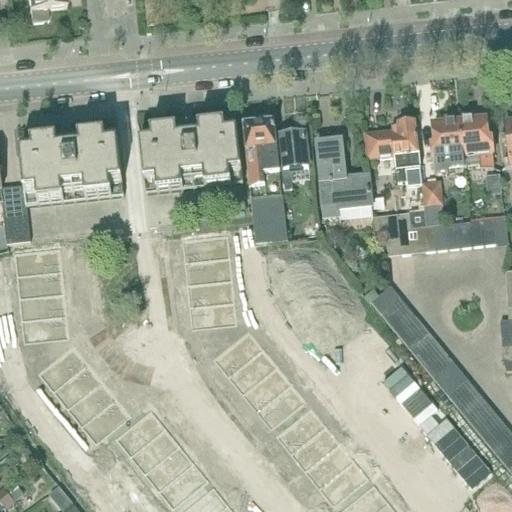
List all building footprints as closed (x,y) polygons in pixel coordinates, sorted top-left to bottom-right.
[(64,0),(28,0),(30,15),(31,15),(32,27),(43,26),(44,14),(66,11),(64,0)] [(176,132),(151,135),(151,140),(140,142),(146,198),(243,187),(237,131),(225,132),(225,127),(200,129),(199,127),(198,125),(197,123),(195,121),(193,120),(191,119),(189,119),(187,119),(185,119),(184,119),(182,120),(181,121),(179,123),(177,125),(176,127),(176,130),(176,132)] [(477,123),(474,123),(472,120),(464,121),(462,124),(459,125),(464,172),(481,170),(481,174),(494,172),(491,144),(488,144),(486,124),(477,125),(477,123)] [(459,125),(457,125),(454,122),(446,123),(444,126),(442,126),(442,129),(433,130),(435,149),(432,150),(435,178),(448,177),(448,173),(464,172),(459,125)] [(287,245),(282,194),(280,174),(278,161),(275,125),(243,129),(256,248),(287,245)] [(421,190),(416,126),(398,128),(398,130),(392,131),(392,135),(365,138),(367,165),(395,161),(397,183),(406,182),(407,191),(421,190)] [(80,142),(80,140),(79,138),(78,136),(76,134),(74,133),(72,132),(70,131),(68,132),(66,132),(63,133),(61,134),(59,136),(58,138),(57,140),(57,142),(57,145),(32,148),(32,153),(20,155),(24,190),(26,211),(27,211),(124,200),(118,144),(106,145),(106,139),(80,142)] [(305,137),(303,137),(299,134),(292,135),(289,139),(280,140),(284,174),(280,174),(282,194),(292,193),(290,173),(308,171),(305,137)] [(369,179),(345,182),(342,144),(341,144),(341,145),(318,147),(317,146),(317,147),(323,209),(339,208),(340,213),(372,210),(369,179)] [(502,196),(500,179),(486,181),(488,198),(502,196)] [(426,231),(434,230),(443,229),(441,209),(444,209),(441,185),(422,187),(426,231)] [(26,211),(24,190),(2,192),(3,205),(2,206),(4,222),(28,219),(27,211),(26,211)] [(374,237),(385,236),(397,234),(409,233),(412,233),(410,218),(373,222),(374,237)] [(6,235),(30,232),(28,219),(4,222),(6,235)] [(497,249),(509,247),(506,222),(494,223),(497,249)] [(485,250),(497,249),(494,223),(482,225),(485,250)] [(473,251),(485,250),(482,225),(470,226),(473,251)] [(460,253),(473,251),(470,226),(458,227),(460,253)] [(448,254),(460,253),(458,227),(446,229),(448,254)] [(306,240),(320,238),(318,228),(304,229),(306,240)] [(436,255),(448,254),(446,229),(443,229),(434,230),(436,255)] [(424,257),(436,255),(434,230),(426,231),(422,231),(424,257)] [(412,258),(424,257),(422,231),(412,233),(409,233),(412,258)] [(31,246),(31,245),(30,232),(6,235),(7,248),(31,246)] [(400,259),(412,258),(409,233),(397,234),(400,259)] [(388,261),(400,259),(397,234),(385,236),(388,261)] [(218,238),(186,243),(202,334),(234,328),(218,238)] [(83,334),(78,265),(71,266),(70,245),(42,247),(43,258),(31,258),(32,275),(45,274),(47,301),(36,302),(37,312),(49,311),(50,336),(83,334)] [(379,316),(399,300),(391,290),(371,307),(379,316)] [(387,325),(407,309),(399,300),(379,316),(387,325)] [(219,357),(279,430),(304,410),(293,396),(340,358),(320,334),(309,344),(320,357),(285,386),(265,361),(290,341),(291,343),(315,323),(300,304),(279,321),(272,313),(255,327),(255,328),(219,357)] [(394,335),(414,318),(407,309),(387,325),(394,335)] [(402,344),(422,328),(414,318),(394,335),(402,344)] [(511,336),(511,323),(509,324),(500,324),(501,338),(511,336)] [(410,353),(430,337),(422,328),(402,344),(410,353)] [(502,351),(511,349),(511,336),(501,338),(502,351)] [(417,362),(437,346),(430,337),(410,353),(417,362)] [(65,359),(118,431),(134,420),(170,469),(166,473),(188,503),(220,480),(162,402),(146,413),(92,339),(65,359)] [(425,372),(445,356),(437,346),(417,362),(425,372)] [(503,364),(511,362),(511,349),(502,351),(503,364)] [(433,381),(453,365),(445,356),(425,372),(433,381)] [(507,376),(511,375),(511,362),(503,364),(507,376)] [(440,390),(460,374),(453,365),(433,381),(440,390)] [(323,417),(335,432),(376,399),(355,373),(344,382),(353,393),(323,417)] [(448,400),(468,384),(460,374),(440,390),(448,400)] [(456,409),(476,393),(468,384),(448,400),(456,409)] [(464,419),(484,403),(476,393),(456,409),(464,419)] [(15,407),(28,425),(45,413),(32,395),(15,407)] [(472,429),(492,413),(484,403),(464,419),(472,429)] [(62,411),(43,425),(50,434),(69,420),(62,411)] [(480,439),(500,422),(492,413),(472,429),(480,439)] [(391,414),(378,423),(374,417),(348,435),(355,445),(383,426),(403,455),(414,447),(391,414)] [(341,511),(346,509),(348,511),(388,511),(371,488),(366,492),(312,417),(286,436),(341,511)] [(489,448),(508,432),(500,422),(480,439),(489,448)] [(497,458),(511,445),(511,436),(508,432),(489,448),(497,458)] [(505,468),(511,461),(511,445),(497,458),(505,468)] [(448,511),(468,511),(445,482),(433,492),(448,511)] [(249,511),(227,483),(200,504),(205,511),(249,511)] [(0,505),(18,491),(13,484),(0,495),(0,505)]
